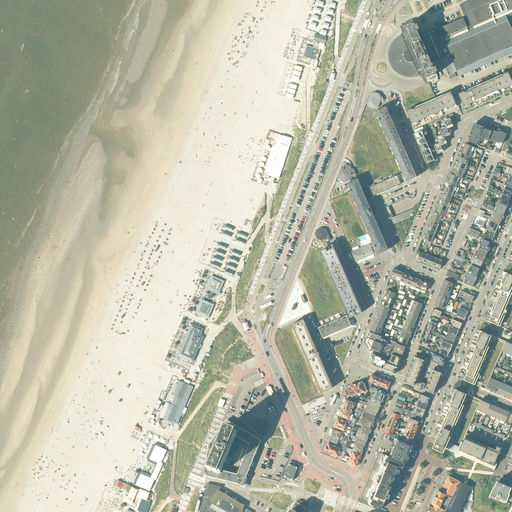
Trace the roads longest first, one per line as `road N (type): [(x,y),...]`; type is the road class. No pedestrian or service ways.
road 1 (residential): [(396,511),(511,230)]
road 2 (secondary): [(298,421),(265,336),(341,142)]
road 3 (secondary): [(341,142),(388,0)]
road 4 (secondary): [(381,0),(363,39),(341,142)]
